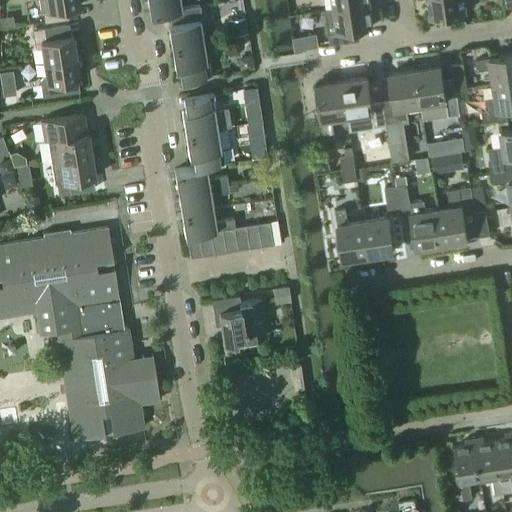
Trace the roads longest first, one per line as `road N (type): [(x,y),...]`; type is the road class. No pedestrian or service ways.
road 1 (residential): [(212,492),(151,162),(158,90),(128,29),(124,0)]
road 2 (residential): [(212,492),(20,511)]
road 3 (residential): [(352,279),(511,256)]
